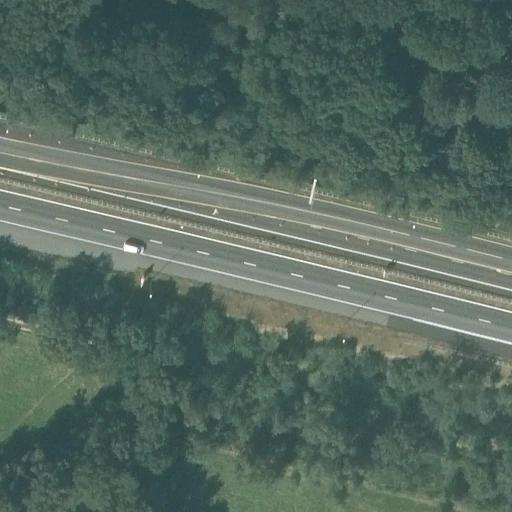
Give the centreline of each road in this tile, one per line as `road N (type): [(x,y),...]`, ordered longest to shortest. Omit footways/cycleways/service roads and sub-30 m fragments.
road 1 (motorway): [(0,207),(511,332)]
road 2 (motorway): [(511,274),(0,153)]
road 3 (track): [(173,511),(123,374),(97,350),(0,323)]
